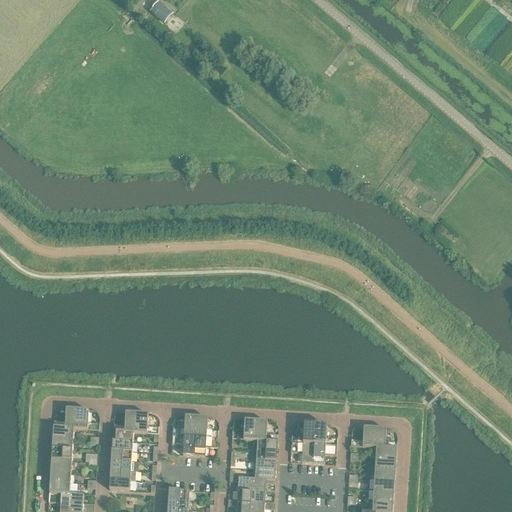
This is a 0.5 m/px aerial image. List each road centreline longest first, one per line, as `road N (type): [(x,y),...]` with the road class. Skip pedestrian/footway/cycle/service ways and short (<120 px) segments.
road 1 (tertiary): [(511,163),(317,0)]
road 2 (residential): [(38,511),(45,407),(50,400),(106,404)]
road 3 (residential): [(401,511),(405,424),(344,419)]
